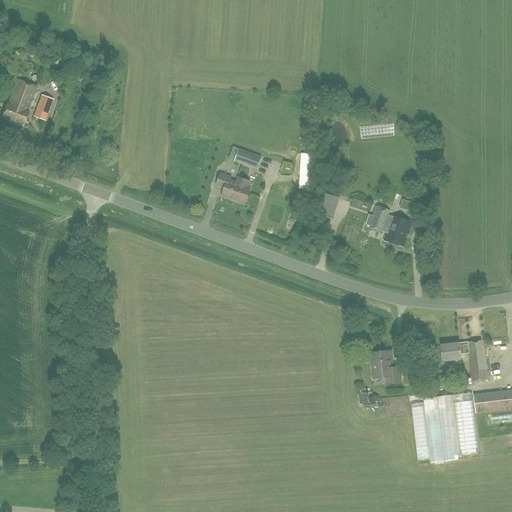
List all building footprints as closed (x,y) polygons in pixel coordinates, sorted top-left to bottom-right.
[(26,112),(36,88),(17,81),(8,105),(6,105),(1,118),(23,126),(28,113),(26,112)] [(45,121),(53,99),(41,95),(34,117),(45,121)] [(234,161),(234,162),(257,169),(261,156),(239,148),(239,149),(233,148),(229,159),(234,161)] [(312,157),(311,157),(311,154),(302,153),(302,156),(301,156),(300,185),(310,185),(312,157)] [(250,188),(247,187),(249,182),(238,178),(236,183),(230,181),(231,178),(220,174),(216,185),(225,188),(222,197),(244,205),(250,188)] [(404,210),(417,214),(420,206),(407,201),(404,210)] [(393,216),(389,227),(385,225),(390,211),(376,207),(369,228),(383,232),(383,230),(387,231),(384,241),(405,247),(412,222),(393,216)] [(467,342),(467,345),(468,353),(471,382),(488,380),(484,340),(467,342)] [(462,361),(461,354),(468,353),(467,345),(460,346),(460,343),(441,345),(443,363),(462,361)] [(370,353),(373,379),(386,377),(387,385),(400,383),(399,368),(390,368),(389,361),(392,360),(391,351),(370,353)] [(511,389),(474,394),(476,414),(511,410),(511,389)] [(427,404),(433,455),(477,451),(472,405),(466,405),(465,395),(454,396),(459,435),(442,437),(438,403),(427,404)] [(445,416),(454,415),(452,402),(443,403),(445,416)]
